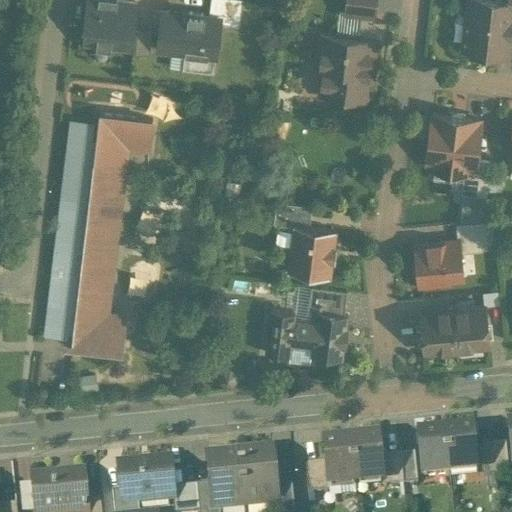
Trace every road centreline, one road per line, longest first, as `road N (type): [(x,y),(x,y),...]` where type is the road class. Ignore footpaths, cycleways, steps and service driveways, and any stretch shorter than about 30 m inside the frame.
road 1 (residential): [(0,436),(405,395)]
road 2 (residential): [(405,395),(393,258),(420,74)]
road 3 (residential): [(58,0),(20,287)]
